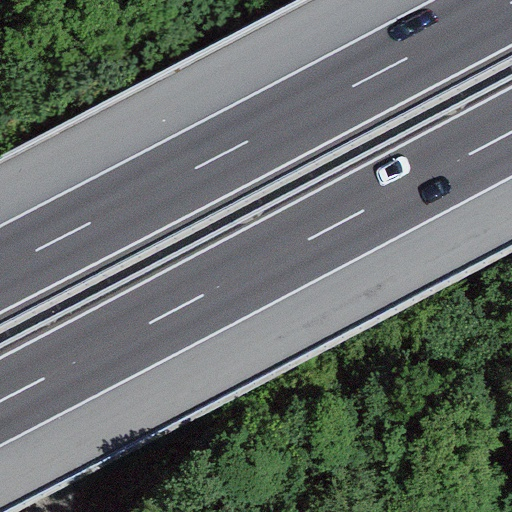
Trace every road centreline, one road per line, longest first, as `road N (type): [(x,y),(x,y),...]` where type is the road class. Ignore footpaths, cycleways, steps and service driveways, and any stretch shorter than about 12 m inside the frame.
road 1 (motorway): [(0,405),(511,135)]
road 2 (motorway): [(508,0),(0,268)]
